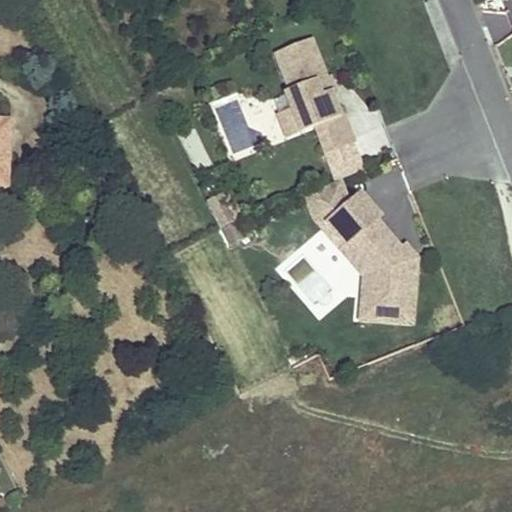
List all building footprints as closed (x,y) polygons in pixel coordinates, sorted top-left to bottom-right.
[(291,108),(301,131),(317,124),(327,151),(354,141),(343,113),(340,115),(331,92),(328,84),(323,86),(319,76),(326,73),(311,36),(275,50),(290,87),(284,90),(291,108)] [(328,84),(331,92),(334,82),(330,72),(326,73),(319,76),(323,86),(328,84)] [(291,108),(278,113),(287,136),(301,131),(291,108)] [(320,232),(325,227),(345,251),(352,244),(362,256),(355,262),(369,278),(368,297),(362,297),(360,323),(412,327),(416,261),(405,265),(398,256),(401,253),(375,224),(379,221),(359,198),(349,206),(340,182),(302,197),(313,223),(320,232)] [(234,222),(220,195),(206,202),(219,229),(234,222)] [(345,251),(340,254),(363,280),(362,297),(368,297),(369,278),(355,262),(362,256),(352,244),(345,251)] [(401,253),(398,256),(405,265),(416,261),(405,249),(401,253)]
